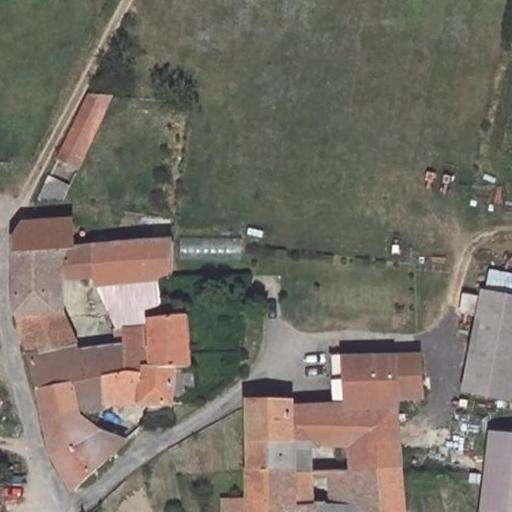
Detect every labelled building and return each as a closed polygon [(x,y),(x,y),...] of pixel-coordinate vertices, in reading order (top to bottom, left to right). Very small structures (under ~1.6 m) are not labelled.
[(65,169),(82,174),(114,108),(94,107),(65,169)] [(58,182),(49,202),(65,207),(75,187),(58,182)] [(105,290),(105,296),(125,294),(168,292),(187,291),(174,250),(75,258),(72,231),(33,234),(22,257),(22,331),(44,398),(133,388),(130,360),(87,364),(69,331),(70,292),(105,290)] [(171,332),(168,292),(125,294),(128,336),(171,332)] [(457,401),(505,407),(511,342),(511,299),(468,296),(457,401)] [(44,398),(79,502),(135,456),(132,452),(108,443),(104,447),(93,456),(91,444),(90,440),(88,433),(87,428),(113,418),(118,418),(119,416),(158,415),(180,416),(186,417),(183,381),(199,380),(194,327),(171,332),(128,336),(130,360),(133,388),(44,398)] [(412,366),(393,367),(396,418),(415,420),(414,396),(412,366)] [(344,418),(396,418),(393,367),(342,368),(342,393),(344,418)] [(344,418),(342,393),(312,393),(314,418),(344,418)] [(250,483),(295,482),(295,458),(347,459),(347,480),(373,479),(399,478),(396,418),(344,418),(314,418),(297,419),(297,411),(251,411),(250,483)] [(180,416),(158,415),(158,428),(160,431),(170,428),(180,427),(180,416)] [(480,487),(477,511),(511,511),(511,442),(485,440),(480,487)] [(100,442),(91,444),(93,456),(104,447),(100,442)] [(296,511),(295,482),(250,483),(250,509),(225,509),(224,511),(400,511),(399,478),(373,479),(374,511),(296,511)] [(347,480),(336,480),(337,511),(374,511),(373,479),(347,480)]
